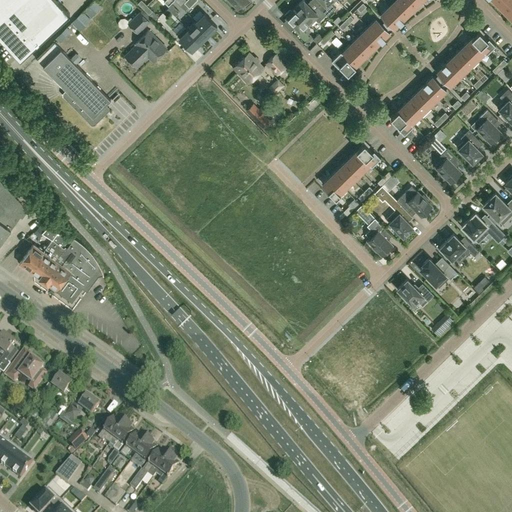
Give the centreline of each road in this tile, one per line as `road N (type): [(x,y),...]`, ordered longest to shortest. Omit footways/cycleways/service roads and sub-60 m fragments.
road 1 (primary): [(379,511),(193,299),(34,153)]
road 2 (primary): [(34,153),(336,502)]
road 3 (residential): [(455,208),(262,11)]
road 4 (unclassified): [(288,369),(90,180)]
road 5 (residential): [(197,437),(0,291)]
road 6 (residential): [(352,440),(511,284)]
road 7 (residential): [(90,180),(243,30)]
road 8 (residential): [(272,164),(382,278)]
road 9 (unclassified): [(90,180),(0,81)]
road 10 (residential): [(288,369),(382,278)]
